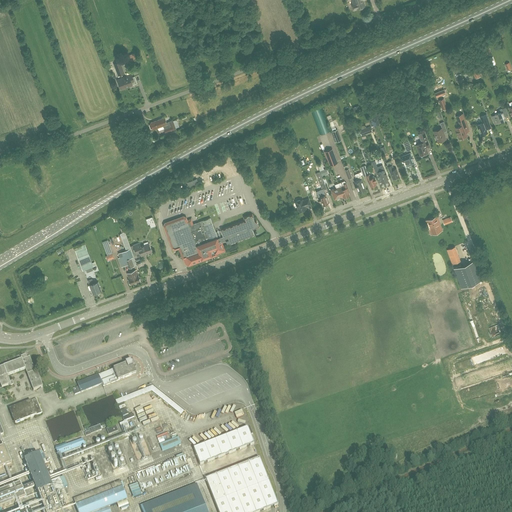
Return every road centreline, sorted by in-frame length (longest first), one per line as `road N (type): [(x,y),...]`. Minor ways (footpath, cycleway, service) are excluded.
road 1 (primary): [(0,263),(178,158),(511,0)]
road 2 (unclassified): [(0,162),(436,0)]
road 3 (tertiary): [(35,336),(336,222)]
road 4 (tertiary): [(362,212),(511,155)]
